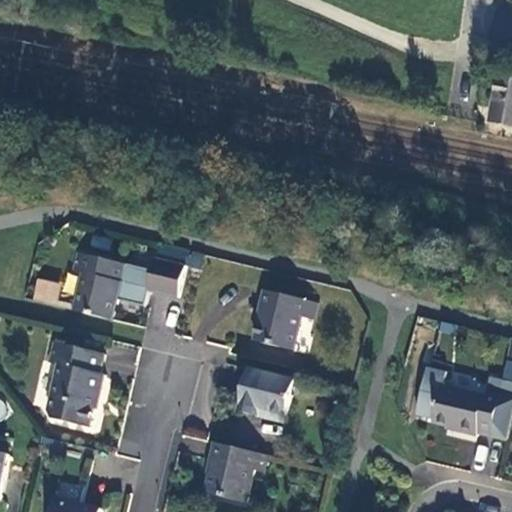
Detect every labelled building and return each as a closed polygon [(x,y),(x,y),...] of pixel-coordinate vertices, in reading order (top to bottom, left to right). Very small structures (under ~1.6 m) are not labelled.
[(488,125),(511,129),(511,76),(498,74),(488,125)] [(157,264),(184,270),(188,256),(160,249),(157,264)] [(74,316),(112,326),(118,304),(145,311),(149,295),(178,301),(186,271),(184,270),(157,264),(156,263),(153,276),(77,257),(73,276),(83,278),(74,316)] [(36,278),(32,301),(56,305),(60,282),(36,278)] [(319,307),(265,294),(261,310),(264,310),(255,344),(295,354),(303,319),(315,323),(319,307)] [(106,359),(55,347),(51,367),(61,369),(49,415),(56,424),(90,432),(97,401),(101,402),(107,379),(102,378),(106,359)] [(509,442),(511,426),(511,393),(489,388),(487,397),(446,388),(449,374),(430,370),(419,417),(436,421),(436,425),(460,430),(460,433),(479,437),(479,435),(509,442)] [(286,418),(295,381),(250,371),(240,412),(258,417),(260,411),(286,418)] [(265,475),(269,458),(219,446),(215,463),(217,464),(209,497),(248,507),(257,473),(265,475)] [(0,457),(0,499),(9,460),(0,457)] [(94,511),(56,502),(53,511),(94,511)]
